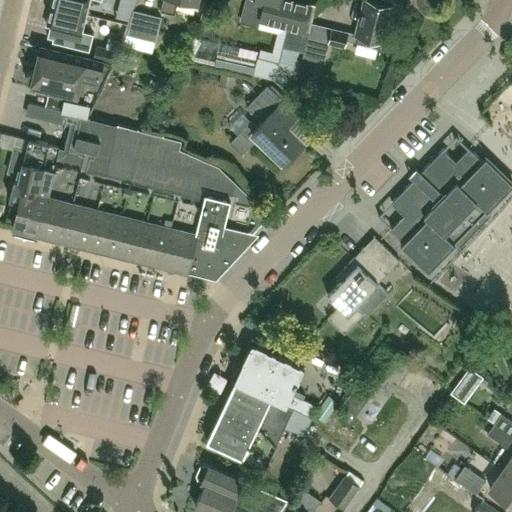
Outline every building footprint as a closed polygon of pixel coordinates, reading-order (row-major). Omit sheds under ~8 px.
[(55,0),(54,6),(89,15),(92,0),(55,0)] [(194,0),(198,1),(198,0),(164,0),(162,9),(175,12),(178,0),(194,0)] [(311,3),(297,0),(259,0),(264,1),(260,18),(304,29),(311,3)] [(387,0),(378,0),(379,1),(373,0),(363,0),(355,34),(383,41),(392,5),(390,4),(391,1),(387,0)] [(54,6),(49,26),(84,34),(89,15),(54,6)] [(161,16),(133,9),(127,33),(155,40),(161,16)] [(348,31),(332,27),(328,42),(345,46),(348,31)] [(32,82),(30,88),(62,95),(58,109),(65,110),(84,115),(92,83),(98,85),(104,60),(66,50),(41,44),(34,73),(32,72),(29,74),(28,78),(30,81),(32,82)] [(107,48),(105,48),(97,45),(93,56),(111,62),(114,54),(106,52),(107,48)] [(286,163),(306,142),(280,117),(291,106),(269,85),(248,106),(263,121),(259,125),(253,119),(231,142),(243,154),(256,140),(262,146),(265,142),(286,163)] [(331,97),(335,111),(354,105),(350,91),(331,97)] [(62,123),(65,110),(58,109),(31,102),(28,115),(62,123)] [(221,267),(270,214),(220,165),(181,151),(183,143),(118,126),(72,118),(65,147),(29,138),(18,181),(16,180),(11,199),(20,201),(14,226),(187,269),(188,264),(210,270),(214,270),(217,269),(219,268),(221,267)] [(456,161),(443,148),(421,171),(420,172),(425,177),(419,183),(414,178),(413,179),(391,202),(404,215),(391,228),(404,241),(400,245),(428,272),(454,245),(458,248),(491,214),(488,210),(511,185),(511,182),(486,157),(482,160),(469,147),(456,161)] [(374,237),(368,245),(397,267),(403,259),(374,237)] [(379,283),(389,271),(365,247),(346,267),(351,272),(329,295),(340,306),(330,317),(345,332),(366,310),(359,304),(379,283)] [(304,367),(252,342),(250,347),(249,346),(242,361),(244,361),(207,440),(236,454),(233,459),(263,473),(285,427),(294,408),(312,417),(317,405),(291,393),(304,367)] [(370,422),(411,362),(385,344),(344,404),(370,422)] [(470,383),(481,380),(476,364),(465,368),(470,383)] [(337,402),(327,396),(313,415),(323,422),(337,402)] [(294,408),(285,427),(303,436),(312,417),(294,408)] [(494,423),(511,435),(511,420),(501,413),(494,423)] [(511,441),(511,435),(494,423),(488,433),(508,447),(511,441)] [(511,455),(502,470),(511,476),(511,455)] [(277,511),(287,499),(268,491),(204,463),(200,465),(196,474),(197,479),(205,482),(195,506),(208,511),(277,511)] [(465,464),(455,478),(476,492),(485,479),(465,464)] [(511,504),(511,476),(502,470),(489,488),(511,504)] [(344,508),(361,485),(346,474),(330,497),(344,508)] [(313,511),(321,501),(302,488),(290,504),(297,509),(294,511),(313,511)] [(473,511),(474,511),(501,511),(482,498),(473,511)]
